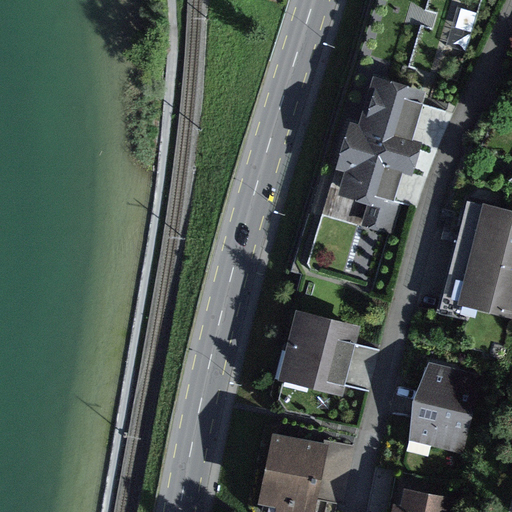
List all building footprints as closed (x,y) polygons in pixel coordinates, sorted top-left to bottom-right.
[(483,0),(429,0),(409,68),(459,82),(483,0)] [(411,140),(426,91),(374,75),(359,123),(350,121),(336,167),(344,170),(337,195),(366,204),(359,225),(388,233),(393,235),(403,204),(392,201),(402,170),(413,174),(422,144),(411,140)] [(344,170),(336,167),(324,163),(291,271),(369,295),(388,233),(359,225),(366,204),(337,195),(344,170)] [(511,208),(483,201),(482,203),(466,199),(436,313),(469,322),(472,310),(506,318),(507,315),(511,316),(511,208)] [(342,396),(361,324),(296,308),(278,380),(342,396)] [(484,375),(430,361),(413,398),(409,441),(464,455),(484,375)] [(315,511),(330,443),(272,430),(256,502),(277,506),(275,511),(315,511)] [(453,511),(456,495),(403,485),(400,502),(393,500),(391,511),(453,511)]
